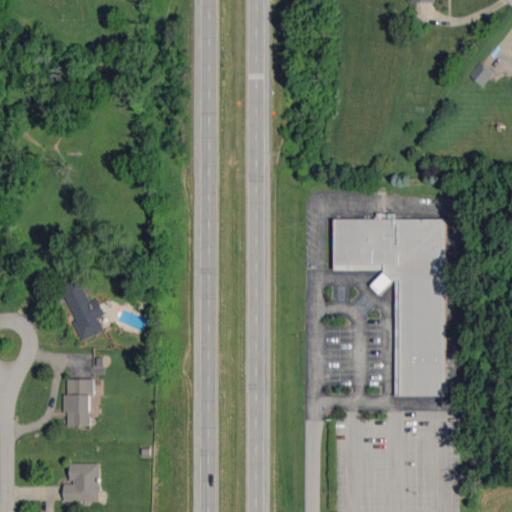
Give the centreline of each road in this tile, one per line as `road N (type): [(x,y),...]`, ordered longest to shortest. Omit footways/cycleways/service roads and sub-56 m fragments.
road 1 (primary): [(259,511),(259,0)]
road 2 (primary): [(209,0),(209,511)]
road 3 (residential): [(4,384),(9,391),(29,352),(26,332),(10,321),(0,322),(4,384)]
road 4 (residential): [(8,511),(9,391)]
